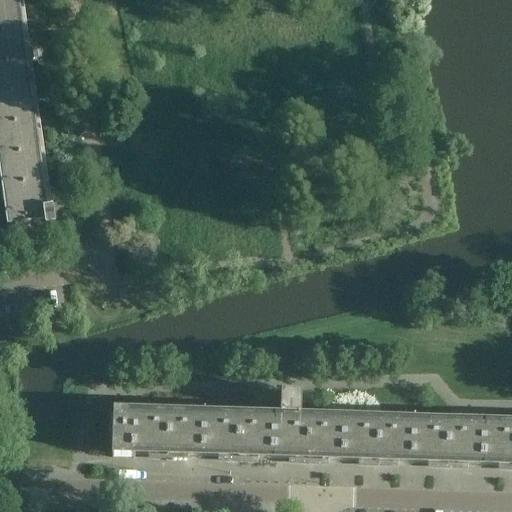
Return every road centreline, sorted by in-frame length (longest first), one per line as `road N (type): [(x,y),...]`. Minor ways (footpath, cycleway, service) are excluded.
road 1 (residential): [(327,497),(0,483)]
road 2 (residential): [(511,503),(327,497)]
